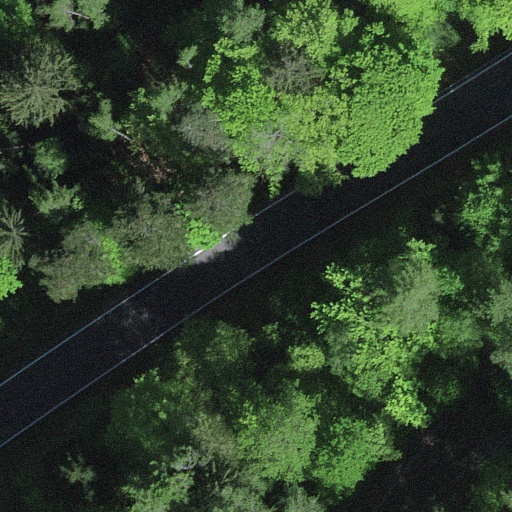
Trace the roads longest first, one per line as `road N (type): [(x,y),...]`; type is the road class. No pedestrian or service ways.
road 1 (tertiary): [(0,414),(286,223),(511,85)]
road 2 (track): [(511,361),(441,452),(511,410)]
